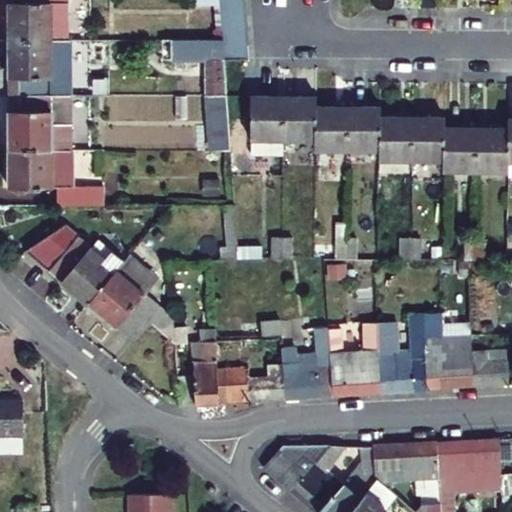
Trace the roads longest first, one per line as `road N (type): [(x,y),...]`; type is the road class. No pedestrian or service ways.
road 1 (residential): [(511,43),(276,41)]
road 2 (residential): [(280,420),(511,410)]
road 3 (residential): [(126,399),(0,296)]
road 4 (residential): [(126,399),(79,461),(76,511)]
